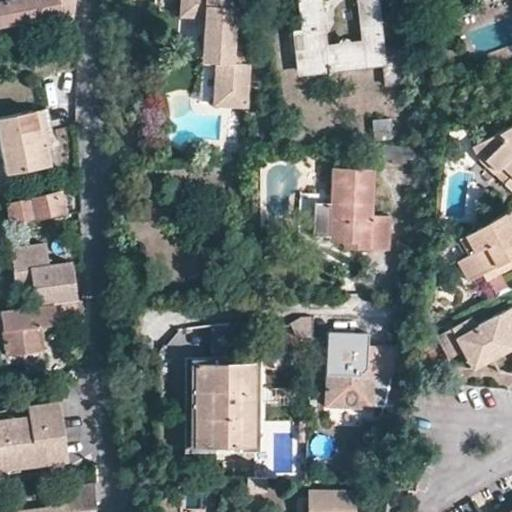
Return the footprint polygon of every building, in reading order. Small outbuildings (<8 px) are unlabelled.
[(24,38),(56,32),(66,30),(69,47),(78,46),(77,19),(74,18),(74,0),(10,0),(0,2),(0,25),(21,21),(24,38)] [(180,0),(180,15),(204,16),(203,42),(218,43),(216,62),(214,104),(246,106),(249,64),(239,62),(241,42),(234,41),(237,6),(232,6),(232,0),(180,0)] [(320,0),(298,0),(302,49),(297,51),(294,55),(294,61),(298,65),(303,65),(380,60),(381,80),(400,78),(397,43),(380,43),(375,0),(358,0),(361,35),(323,39),(322,21),(327,21),(325,5),(320,5),(320,0)] [(202,61),(216,62),(218,43),(203,42),(202,61)] [(61,139),(54,106),(6,117),(16,171),(60,162),(56,141),(61,139)] [(373,118),(374,146),(382,145),(390,144),(388,118),(373,118)] [(479,164),(511,191),(511,123),(470,148),(476,161),(479,164)] [(390,144),(382,145),(383,153),(425,150),(424,142),(390,144)] [(375,215),(377,168),(332,166),(332,183),(314,182),(313,216),(330,217),(329,238),(352,239),(352,247),(388,248),(390,216),(375,215)] [(80,184),(37,194),(38,196),(9,203),(11,219),(64,208),(65,213),(81,210),(80,184)] [(511,223),(505,211),(461,236),(471,254),(455,264),(465,283),(479,275),(484,282),(511,266),(511,223)] [(74,299),(75,299),(70,263),(47,266),(44,244),(9,249),(15,295),(32,293),(34,305),(74,299)] [(46,368),(44,358),(40,324),(76,318),(74,299),(34,305),(1,310),(0,309),(0,330),(4,330),(9,364),(23,361),(24,371),(46,368)] [(511,308),(452,339),(446,329),(432,336),(447,361),(459,354),(469,371),(507,351),(511,358),(511,308)] [(362,342),(362,330),(321,330),(321,371),(322,372),(322,403),(370,403),(370,401),(383,401),(394,343),(362,342)] [(192,444),(255,445),(255,365),(194,364),(192,444)] [(0,469),(65,462),(58,403),(28,407),(29,417),(20,419),(18,408),(0,410),(0,469)] [(254,476),(244,476),(244,485),(266,485),(266,476),(254,476)] [(94,506),(92,485),(46,490),(48,505),(0,510),(0,511),(62,511),(62,510),(94,506)] [(309,490),(308,511),(354,511),(355,493),(309,490)]
